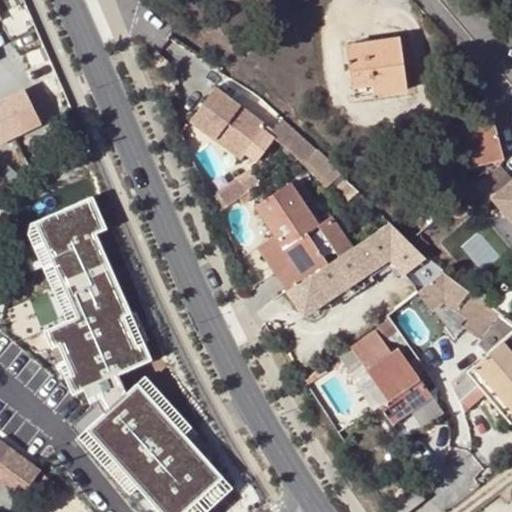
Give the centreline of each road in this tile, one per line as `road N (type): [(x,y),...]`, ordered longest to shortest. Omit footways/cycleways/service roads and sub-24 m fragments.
road 1 (tertiary): [(69,0),(221,352),(311,502)]
road 2 (residential): [(428,0),(511,108)]
